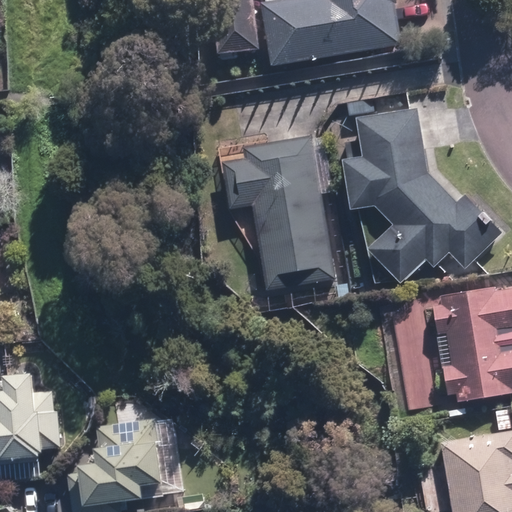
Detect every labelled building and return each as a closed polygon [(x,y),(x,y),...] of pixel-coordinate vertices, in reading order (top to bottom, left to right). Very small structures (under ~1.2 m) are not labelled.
[(261,51),(254,0),(209,0),(217,57),(261,51)] [(264,0),(273,64),(404,46),(397,0),(264,0)] [(460,201),(430,170),(429,169),(419,109),(360,119),(366,156),(345,159),(353,209),(374,206),(394,227),(370,251),(402,284),(427,260),(436,269),(439,266),(455,282),(504,234),(467,195),(460,201)] [(336,192),(328,135),(246,147),(248,160),(222,164),(229,211),(263,261),(268,293),(335,282),(322,194),(336,192)] [(439,334),(397,340),(405,390),(447,384),(449,395),(461,393),(462,401),(511,392),(511,288),(493,292),(492,285),(441,294),(443,304),(435,305),(439,334)] [(0,460),(43,459),(43,450),(60,450),(58,392),(37,392),(36,377),(5,378),(6,393),(0,393),(0,460)] [(500,433),(443,442),(453,511),(511,511),(511,407),(496,410),(500,433)] [(70,467),(74,511),(122,511),(122,503),(186,496),(180,440),(153,443),(150,417),(97,422),(100,449),(93,449),(95,464),(70,467)]
